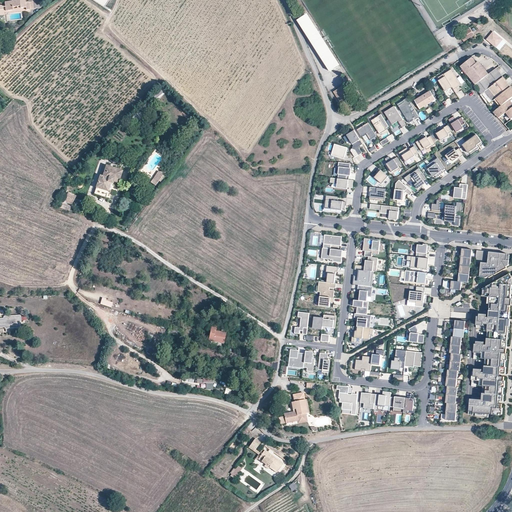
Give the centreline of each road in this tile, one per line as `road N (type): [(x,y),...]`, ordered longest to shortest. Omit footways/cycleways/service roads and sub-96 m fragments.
road 1 (residential): [(442,235),(426,376),(414,387),(337,374),(353,225)]
road 2 (unclassified): [(0,368),(75,370),(250,413)]
road 3 (residential): [(353,225),(361,167),(462,101),(501,142)]
road 4 (residential): [(511,74),(495,56),(474,50),(353,116),(330,111)]
road 5 (unclassified): [(250,413),(277,376),(306,219)]
road 6 (unclassified): [(511,426),(397,428),(308,441)]
road 7 (residential): [(501,142),(422,199),(414,232)]
road 8 (residential): [(330,111),(283,0)]
